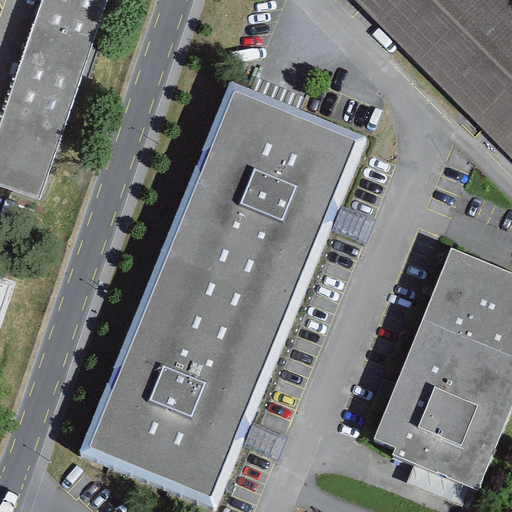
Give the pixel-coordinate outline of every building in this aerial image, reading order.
[(117,0),(50,0),(0,164),(0,182),(55,200),(117,0)] [(511,0),(361,0),(511,154),(511,0)] [(242,108),(87,468),(188,511),(213,511),(365,160),(242,108)] [(511,278),(448,253),(367,452),(468,493),(511,383),(511,278)] [(0,321),(13,285),(0,280),(0,321)]
